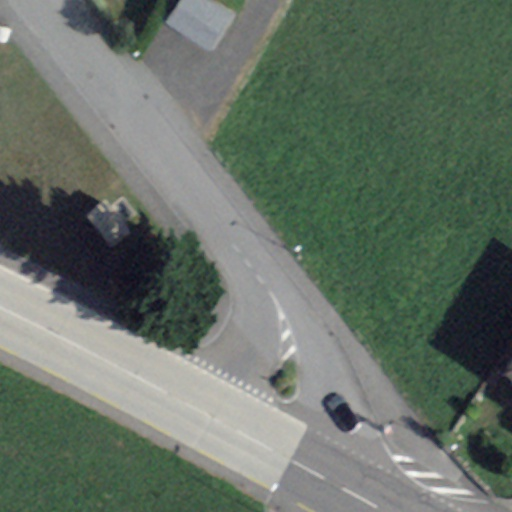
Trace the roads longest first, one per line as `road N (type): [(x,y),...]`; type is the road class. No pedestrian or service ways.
road 1 (residential): [(37,0),(279,317),(287,366),(275,451)]
road 2 (primary): [(275,451),(0,308)]
road 3 (primary): [(385,511),(275,451)]
